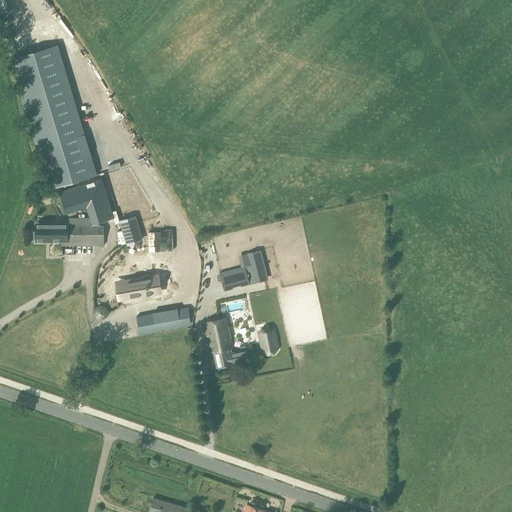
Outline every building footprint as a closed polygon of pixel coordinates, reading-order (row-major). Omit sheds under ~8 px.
[(58,44),(9,59),(49,189),(97,174),(58,44)] [(101,180),(60,192),(66,213),(93,204),(98,222),(113,217),(101,180)] [(133,217),(121,221),(128,245),(140,241),(133,217)] [(34,232),(34,239),(36,239),(36,242),(63,242),(68,242),(68,226),(68,223),(36,223),(36,232),(34,232)] [(63,242),(63,245),(104,246),(104,226),(68,226),(68,242),(63,242)] [(247,253),(255,283),(265,280),(258,251),(247,253)] [(207,274),(206,289),(221,289),(222,273),(217,273),(217,274),(207,274)] [(155,280),(123,286),(125,300),(158,295),(155,280)] [(140,334),(189,326),(186,308),(137,317),(140,334)] [(248,359),(246,350),(232,353),(231,349),(234,348),(227,318),(203,322),(211,353),(213,352),(216,368),(234,364),(234,362),(248,359)] [(260,339),(259,339),(259,340),(260,340),(261,344),(261,346),(260,346),(261,347),(262,347),(263,352),(269,355),(274,354),(278,349),(277,343),(278,343),(278,342),(277,343),(276,340),(275,336),(276,336),(276,335),(275,335),(274,330),(268,327),(262,329),(259,333),(260,339)] [(211,365),(209,355),(202,356),(204,366),(211,365)] [(73,371),(70,378),(77,380),(80,372),(75,370),(74,371),(73,371)] [(201,511),(153,498),(149,511),(201,511)]
